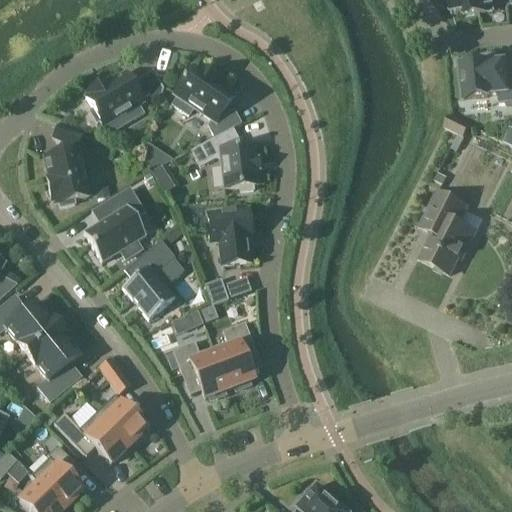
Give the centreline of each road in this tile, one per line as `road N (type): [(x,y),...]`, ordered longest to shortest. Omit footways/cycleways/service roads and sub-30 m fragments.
road 1 (residential): [(0,137),(68,73),(125,43),(189,43),(247,74),(274,111),(286,155),(269,314),(299,443)]
road 2 (residential): [(0,207),(121,354),(199,485)]
road 3 (tertiary): [(299,443),(511,385)]
